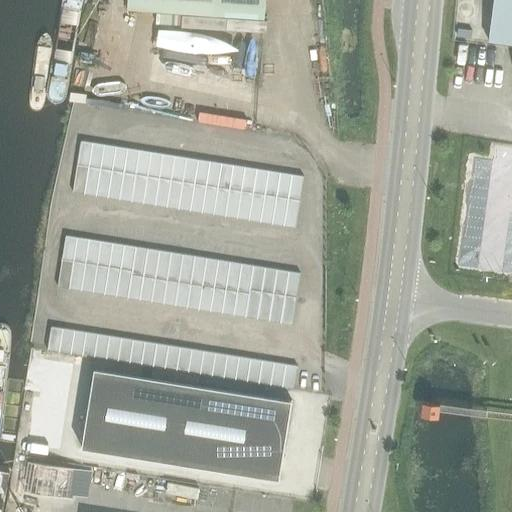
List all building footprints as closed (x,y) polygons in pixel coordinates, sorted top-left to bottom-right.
[(265,0),(127,0),(127,10),(264,19),(265,0)] [(511,0),(493,0),(488,41),(511,44),(511,0)] [(182,16),(181,28),(266,33),(267,21),(182,16)] [(80,141),(76,167),(88,169),(92,143),(80,141)] [(92,143),(88,169),(100,171),(104,145),(92,143)] [(104,145),(100,171),(112,172),(116,147),(104,145)] [(116,147),(112,172),(123,174),(128,149),(116,147)] [(128,149),(123,174),(135,176),(139,151),(128,149)] [(139,151),(135,176),(147,178),(151,152),(139,151)] [(151,152),(147,178),(159,180),(163,154),(151,152)] [(163,154),(159,180),(170,182),(174,156),(163,154)] [(174,156),(170,182),(182,184),(186,158),(174,156)] [(186,158),(182,184),(194,186),(198,160),(186,158)] [(198,160),(194,186),(206,187),(210,162),(198,160)] [(210,162),(206,187),(217,189),(221,164),(210,162)] [(221,164),(217,189),(229,191),(233,165),(221,164)] [(233,165),(229,191),(241,193),(245,167),(233,165)] [(72,193),(84,194),(88,169),(76,167),(72,193)] [(245,167),(241,193),(252,195),(256,169),(245,167)] [(88,169),(84,194),(96,196),(100,171),(88,169)] [(256,169),(252,195),(264,197),(268,171),(256,169)] [(100,171),(96,196),(108,198),(112,172),(100,171)] [(268,171),(264,197),(276,199),(280,173),(268,171)] [(112,172),(108,198),(119,200),(123,174),(112,172)] [(280,173),(276,199),(288,200),(292,175),(280,173)] [(123,174),(119,200),(131,202),(135,176),(123,174)] [(292,175),(288,200),(299,202),(303,177),(292,175)] [(135,176),(131,202),(143,204),(147,178),(135,176)] [(147,178),(143,204),(155,206),(159,180),(147,178)] [(159,180),(155,206),(166,208),(170,182),(159,180)] [(170,182),(166,208),(178,209),(182,184),(170,182)] [(182,184),(178,209),(190,211),(194,186),(182,184)] [(194,186),(190,211),(201,213),(206,187),(194,186)] [(206,187),(201,213),(213,215),(217,189),(206,187)] [(217,189),(213,215),(225,217),(229,191),(217,189)] [(229,191),(225,217),(237,219),(241,193),(229,191)] [(241,193),(237,219),(248,221),(252,195),(241,193)] [(252,195),(248,221),(260,222),(264,197),(252,195)] [(264,197),(260,222),(272,224),(276,199),(264,197)] [(276,199),(272,224),(283,226),(288,200),(276,199)] [(288,200),(283,226),(295,228),(299,202),(288,200)] [(62,260),(73,262),(77,238),(65,236),(62,260)] [(77,238),(73,262),(85,263),(89,240),(77,238)] [(89,240),(85,263),(97,265),(101,242),(89,240)] [(101,242),(97,265),(109,267),(112,243),(101,242)] [(112,243),(109,267),(120,269),(124,245),(112,243)] [(124,245),(120,269),(132,271),(136,247),(124,245)] [(132,271),(131,275),(143,277),(148,249),(136,247),(132,271)] [(148,249),(143,277),(155,279),(159,251),(148,249)] [(159,251),(155,279),(167,281),(171,253),(159,251)] [(171,253),(167,281),(178,282),(183,255),(171,253)] [(183,255),(178,282),(190,284),(195,257),(183,255)] [(195,257),(190,284),(202,286),(206,258),(195,257)] [(206,258),(202,286),(214,288),(218,260),(206,258)] [(57,287),(69,289),(73,262),(62,260),(57,287)] [(218,260),(214,288),(225,290),(230,262),(218,260)] [(73,262),(69,289),(81,291),(85,263),(73,262)] [(230,262),(225,290),(237,292),(242,264),(230,262)] [(85,263),(81,291),(92,293),(97,265),(85,263)] [(242,264),(237,292),(249,294),(249,290),(253,266),(242,264)] [(97,265),(92,293),(104,295),(109,267),(97,265)] [(253,266),(249,290),(261,292),(265,268),(253,266)] [(109,267),(104,295),(116,297),(120,269),(109,267)] [(265,268),(261,292),(273,294),(277,270),(265,268)] [(120,269),(116,297),(128,299),(131,275),(132,271),(120,269)] [(277,270),(273,294),(285,295),(288,272),(277,270)] [(288,272),(285,295),(296,297),(300,273),(288,272)] [(131,275),(128,299),(139,300),(143,277),(131,275)] [(143,277),(139,300),(151,302),(155,279),(143,277)] [(155,279),(151,302),(163,304),(167,281),(155,279)] [(167,281),(163,304),(175,306),(178,282),(167,281)] [(178,282),(175,306),(186,308),(190,284),(178,282)] [(190,284),(186,308),(198,310),(202,286),(190,284)] [(202,286),(198,310),(210,312),(214,288),(202,286)] [(214,288),(210,312),(222,314),(225,290),(214,288)] [(225,290),(222,314),(233,316),(237,292),(225,290)] [(249,294),(245,318),(257,319),(261,292),(249,290),(249,294)] [(237,292),(233,316),(245,318),(249,294),(237,292)] [(261,292),(257,319),(268,321),(273,294),(261,292)] [(273,294),(268,321),(280,323),(285,295),(273,294)] [(285,295),(280,323),(292,325),(296,297),(285,295)] [(47,351),(59,352),(62,329),(51,327),(47,351)] [(59,352),(70,354),(74,331),(62,329),(59,352)] [(86,332),(74,331),(70,354),(82,356),(86,332)] [(98,334),(86,332),(82,356),(94,358),(98,334)] [(109,336),(98,334),(94,358),(106,360),(109,336)] [(121,338),(109,336),(106,360),(117,362),(121,338)] [(133,340),(121,338),(117,362),(129,364),(133,340)] [(145,342),(133,340),(129,364),(141,366),(145,342)] [(156,344),(145,342),(141,366),(153,367),(156,344)] [(168,346),(156,344),(153,367),(164,369),(168,346)] [(164,369),(176,371),(180,347),(168,346),(164,369)] [(176,371),(188,373),(192,349),(180,347),(176,371)] [(192,349),(188,373),(200,375),(203,351),(192,349)] [(211,377),(215,353),(203,351),(200,375),(211,377)] [(223,379),(227,355),(215,353),(211,377),(223,379)] [(235,381),(239,357),(227,355),(223,379),(235,381)] [(239,357),(235,381),(247,382),(250,359),(239,357)] [(250,359),(247,382),(258,384),(262,361),(250,359)] [(262,361),(258,384),(270,386),(274,362),(262,361)] [(282,388),(286,364),(274,362),(270,386),(282,388)] [(297,366),(286,364),(282,388),(293,390),(297,366)] [(94,369),(82,448),(279,480),(292,401),(94,369)] [(90,473),(76,470),(34,464),(30,492),(72,498),(72,496),(87,498),(90,473)]
